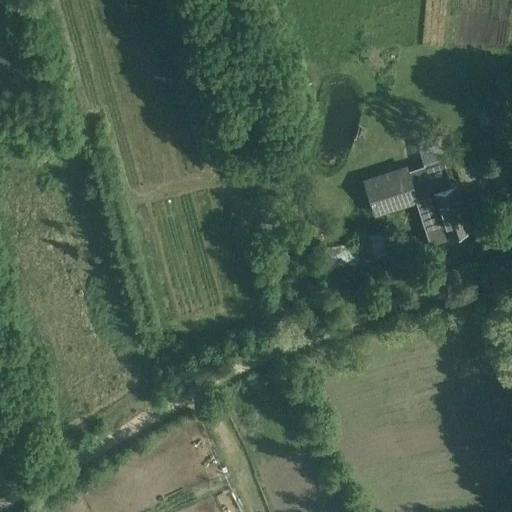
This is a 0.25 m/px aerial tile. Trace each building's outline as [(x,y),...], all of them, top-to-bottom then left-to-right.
[(482,102),(475,105),(482,124),(489,122),(495,140),(511,134),(511,102),(509,93),(482,102)] [(404,169),(365,182),(366,184),(375,212),(415,199),(430,244),(431,244),(431,243),(470,231),(464,211),(455,182),(451,184),(442,156),(438,142),(419,148),(423,163),(424,164),(408,170),(408,168),(404,169)] [(294,230),(287,211),(269,217),(276,236),(294,230)] [(392,236),(391,230),(356,239),(361,262),(390,255),(392,263),(406,259),(400,234),(392,236)] [(328,267),(359,259),(354,240),(323,248),(328,267)]
